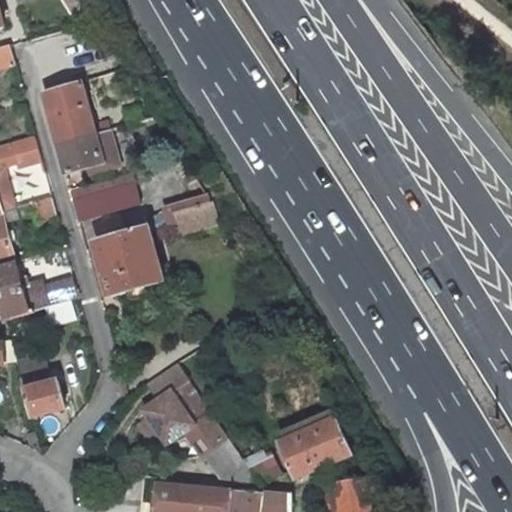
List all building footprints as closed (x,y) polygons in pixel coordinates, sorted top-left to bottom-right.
[(87,0),(66,0),(82,26),(100,20),(87,0)] [(11,45),(0,48),(0,64),(15,60),(11,45)] [(84,82),(45,93),(59,145),(98,134),(84,82)] [(160,117),(147,121),(154,133),(165,126),(160,117)] [(165,126),(154,133),(170,162),(185,157),(165,126)] [(98,134),(59,145),(68,175),(92,168),(94,174),(120,166),(110,131),(98,134)] [(0,146),(0,214),(18,209),(16,204),(3,208),(0,197),(0,168),(5,167),(20,162),(21,168),(43,161),(36,136),(0,146)] [(170,162),(72,191),(74,200),(136,183),(143,204),(142,204),(150,228),(152,233),(175,227),(167,213),(211,200),(209,198),(185,157),(170,162)] [(5,167),(0,168),(0,197),(3,208),(16,204),(5,167)] [(143,204),(136,183),(74,200),(81,222),(142,204),(143,204)] [(58,216),(54,199),(18,209),(0,214),(0,266),(16,262),(6,223),(37,214),(39,222),(58,216)] [(149,295),(146,287),(166,282),(152,233),(150,228),(97,243),(112,297),(132,291),(134,299),(149,295)] [(61,254),(60,249),(39,256),(40,260),(61,254)] [(39,256),(16,262),(18,266),(28,263),(29,267),(41,264),(40,260),(39,256)] [(18,266),(16,262),(0,266),(0,297),(7,321),(37,312),(36,310),(77,298),(72,281),(47,288),(45,282),(30,287),(24,289),(22,280),(18,266)] [(30,287),(27,278),(22,280),(24,289),(30,287)] [(0,363),(18,361),(12,340),(0,341),(0,363)] [(45,356),(23,362),(26,375),(48,369),(45,356)] [(179,363),(148,385),(159,402),(145,411),(169,444),(187,431),(204,455),(229,437),(212,412),(195,424),(174,392),(191,380),(179,363)] [(36,378),(23,382),(23,390),(38,386),(36,378)] [(23,390),(30,423),(67,411),(59,381),(38,386),(23,390)] [(281,399),(276,401),(280,412),(286,409),(281,399)] [(283,443),(298,478),(353,455),(338,419),(283,443)] [(230,438),(206,455),(233,491),(268,494),(270,494),(263,484),(251,469),(245,460),(230,438)] [(264,450),(245,460),(251,469),(263,484),(285,475),(272,453),(267,455),(264,450)] [(369,465),(364,468),(370,478),(374,475),(369,465)] [(329,486),(333,511),(379,511),(373,478),(329,486)] [(160,484),(157,511),(230,511),(233,491),(160,484)] [(265,511),(268,494),(233,491),(230,511),(265,511)] [(295,511),(295,496),(277,495),(276,504),(288,506),(287,511),(294,511),(295,511)]
